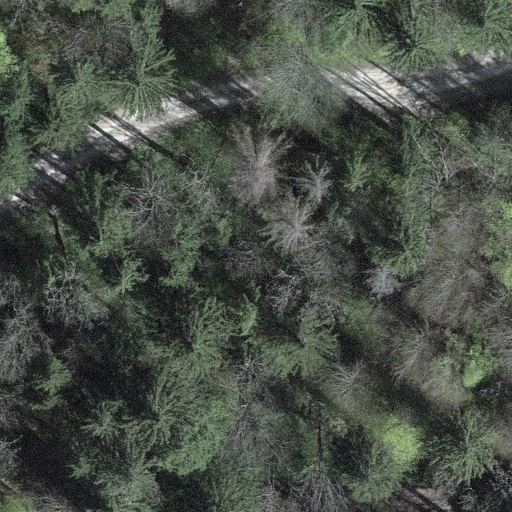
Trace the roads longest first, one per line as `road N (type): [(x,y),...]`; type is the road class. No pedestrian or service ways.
road 1 (track): [(0,184),(13,172),(251,94),(499,62),(511,52)]
road 2 (track): [(175,511),(485,500),(511,506)]
